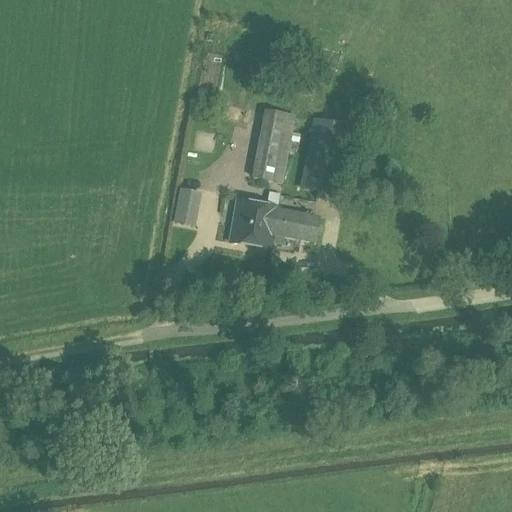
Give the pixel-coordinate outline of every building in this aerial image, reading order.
[(274,73),(270,73),(262,71),(259,91),(270,94),(274,73)] [(295,115),(268,109),(265,108),(251,178),(281,185),(295,115)] [(346,128),(314,122),(301,189),(332,195),(346,128)] [(198,194),(181,191),(178,208),(195,211),(198,194)] [(276,211),(277,209),(277,208),(237,202),(230,243),(269,250),(272,237),(314,244),(318,219),(276,211)]
